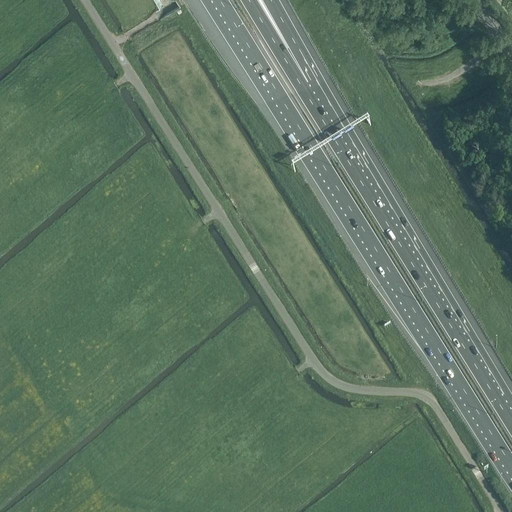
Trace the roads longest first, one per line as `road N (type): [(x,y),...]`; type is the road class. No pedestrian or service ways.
road 1 (unclassified): [(501,511),(428,397),(351,389),(318,368),(85,0)]
road 2 (motorway): [(214,0),(511,472)]
road 3 (motorway): [(511,417),(304,84)]
